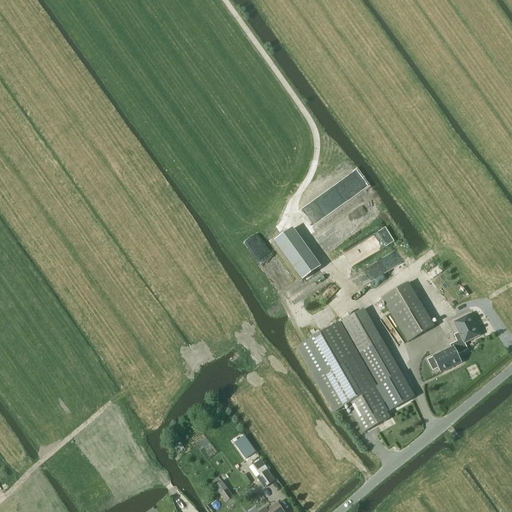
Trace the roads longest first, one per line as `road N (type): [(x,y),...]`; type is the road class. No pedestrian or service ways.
road 1 (track): [(410,379),(369,306),(291,214),(314,162),(310,120),(223,0)]
road 2 (tertiary): [(341,511),(511,368)]
